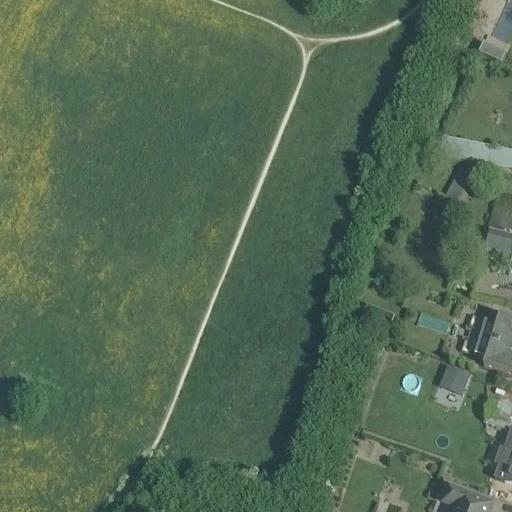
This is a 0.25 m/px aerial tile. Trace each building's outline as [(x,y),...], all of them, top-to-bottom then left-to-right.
[(484,45),(479,55),(484,57),(501,65),(506,55),(503,53),(487,46),(484,45)] [(479,177),(468,172),(448,210),(459,215),(479,177)] [(511,200),(497,197),(489,227),(511,233),(511,200)] [(511,238),(490,234),(485,258),(511,263),(511,238)] [(473,319),(462,353),(486,361),(484,369),(511,377),(511,321),(500,318),(497,327),(473,319)] [(448,368),(440,389),(462,398),(470,377),(448,368)] [(511,420),(484,411),(486,424),(507,431),(511,420)] [(511,434),(507,449),(511,451),(511,464),(510,471),(499,468),(494,481),(511,486),(511,434)] [(491,511),(494,505),(449,489),(443,505),(455,509),(454,511),(491,511)]
